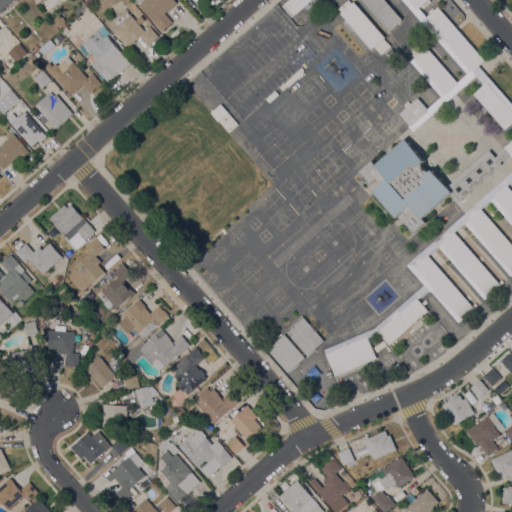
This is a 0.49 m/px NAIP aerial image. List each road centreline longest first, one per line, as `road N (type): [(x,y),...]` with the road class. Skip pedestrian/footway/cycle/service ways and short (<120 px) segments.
road 1 (residential): [(310,433),(72,160)]
road 2 (residential): [(511,317),(456,368),(293,444),(217,511)]
road 3 (residential): [(0,223),(254,0)]
road 4 (residential): [(406,396),(426,440),(462,482),(466,511)]
road 5 (residential): [(92,511),(41,446),(57,413)]
